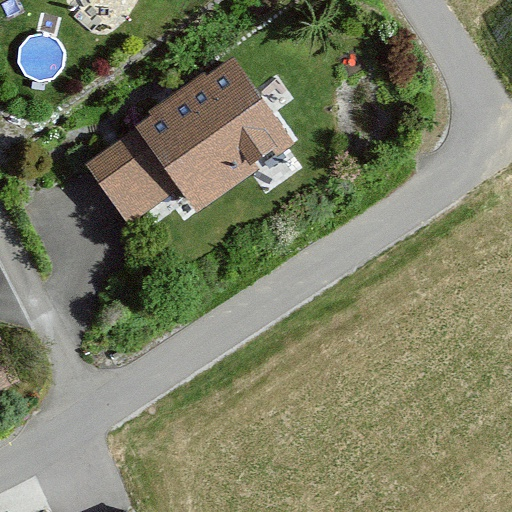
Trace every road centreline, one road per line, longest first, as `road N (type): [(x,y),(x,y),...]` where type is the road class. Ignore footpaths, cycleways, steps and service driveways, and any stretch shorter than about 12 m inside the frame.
road 1 (residential): [(91,403),(487,136),(401,0)]
road 2 (residential): [(0,233),(91,403)]
